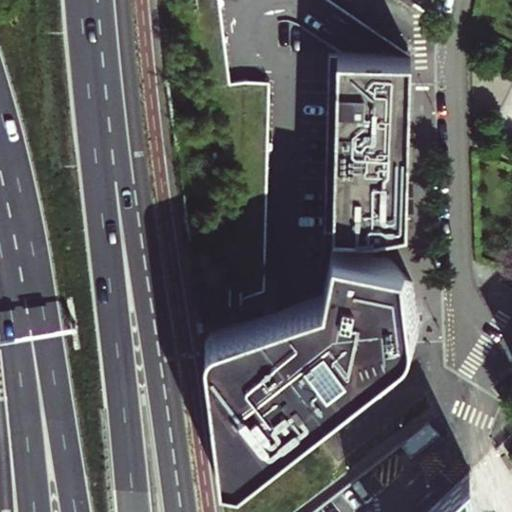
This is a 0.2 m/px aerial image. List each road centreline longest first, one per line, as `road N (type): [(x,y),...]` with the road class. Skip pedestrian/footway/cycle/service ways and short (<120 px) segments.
road 1 (trunk): [(180,511),(95,0)]
road 2 (trunk): [(133,511),(93,142),(86,0)]
road 3 (trunk): [(0,129),(32,252),(75,511)]
road 4 (residential): [(460,0),(453,49),(464,301),(476,330),(511,341)]
road 5 (trunk): [(0,205),(34,511)]
